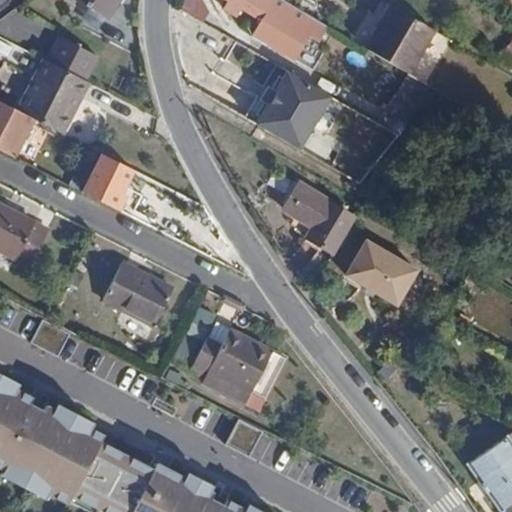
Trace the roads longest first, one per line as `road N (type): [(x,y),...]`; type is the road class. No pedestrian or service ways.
road 1 (residential): [(314,511),(0,349)]
road 2 (residential): [(158,0),(169,93),(220,204),(278,292)]
road 3 (residential): [(0,168),(245,294),(278,292)]
road 4 (residential): [(278,292),(451,511)]
